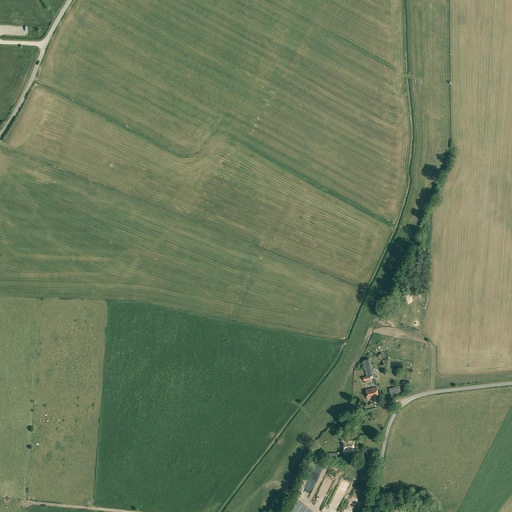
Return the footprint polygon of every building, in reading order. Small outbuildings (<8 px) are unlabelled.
[(363,377),(364,382),(368,381),(368,380),(370,380),(370,379),(371,379),(372,379),(372,378),(373,377),(373,376),(373,375),(374,375),(373,370),(372,370),(370,359),(363,360),(366,376),(363,377)] [(399,386),(389,389),(391,397),(401,394),(399,386)] [(365,390),(367,399),(378,397),(376,387),(365,390)] [(343,441),(343,452),(354,452),(353,441),(343,441)] [(335,486),(338,478),(333,476),(329,485),(328,484),(324,494),(329,496),(333,485),(335,486)] [(310,511),(303,506),(298,501),(288,511),(310,511)] [(393,511),(413,511),(414,504),(394,503),(393,511)]
